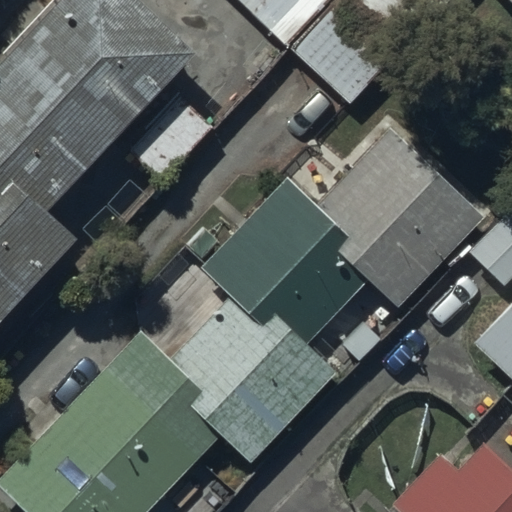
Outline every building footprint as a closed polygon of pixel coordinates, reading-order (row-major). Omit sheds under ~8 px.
[(185,33),(149,0),(35,0),(0,38),(0,297),(69,223),(37,193),(185,33)] [(247,0),(283,35),(317,0),(247,0)] [(395,39),(351,0),(325,0),(288,41),(345,94),(395,39)] [(437,0),(358,0),(402,39),(437,0)] [(137,325),(0,467),(0,481),(32,511),(137,511),(220,426),(249,454),(333,366),(305,339),(366,275),(394,301),(480,212),(387,124),(317,197),(285,167),(198,259),(229,289),(167,354),(137,325)] [(502,279),(511,269),(511,196),(466,245),(502,279)] [(511,287),(469,332),(511,373),(511,287)] [(511,511),(511,463),(479,432),(452,459),(436,444),(385,497),(400,511),(511,511)]
